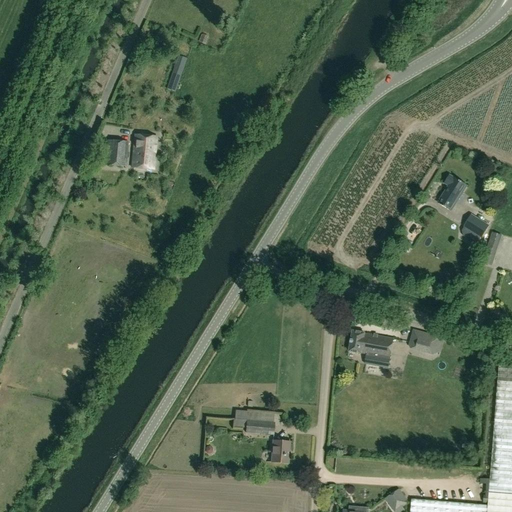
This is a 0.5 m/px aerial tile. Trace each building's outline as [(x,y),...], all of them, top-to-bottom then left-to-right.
[(175,92),(186,58),(178,56),(167,89),(175,92)] [(135,136),(132,167),(153,169),(156,138),(135,136)] [(126,167),(128,142),(107,140),(104,165),(126,167)] [(496,184),(508,182),(505,167),(494,169),(496,184)] [(449,186),(442,197),(439,203),(451,211),(466,186),(450,176),(445,184),(449,186)] [(481,238),(489,226),(471,215),(464,228),(477,236),(473,244),(476,246),(481,238)] [(492,266),(498,246),(489,243),(482,263),(492,266)] [(440,338),(413,330),(408,347),(435,354),(440,338)] [(349,352),(361,354),(366,355),(365,365),(388,369),(394,339),(362,333),(362,334),(353,332),(349,352)] [(511,511),(511,366),(499,365),(488,506),(411,500),(410,511),(511,511)] [(245,433),(273,436),(274,423),(246,421),(245,433)] [(288,463),(289,443),(273,441),(271,462),(288,463)] [(403,511),(404,511),(401,507),(407,503),(400,493),(391,499),(398,509),(395,511),(403,511)]
